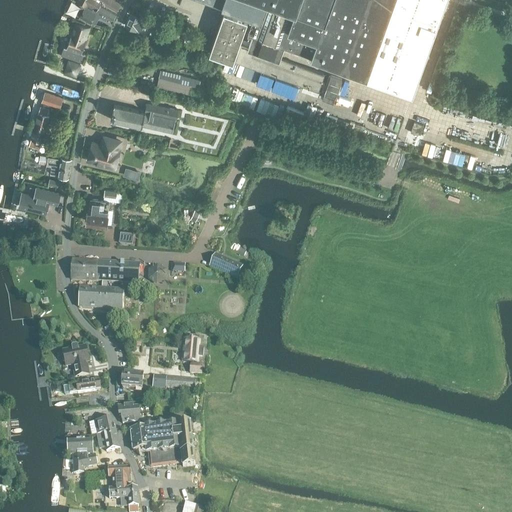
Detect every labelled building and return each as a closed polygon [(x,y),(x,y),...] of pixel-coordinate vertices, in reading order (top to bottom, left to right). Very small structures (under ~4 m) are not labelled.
[(120,2),(115,0),(78,0),(86,4),(84,6),(82,5),(77,13),(80,14),(79,15),(90,22),(95,23),(99,15),(106,19),(108,16),(112,18),(117,10),(116,10),(120,2)] [(283,44),(368,74),(412,91),(444,0),(207,0),(234,9),(239,11),(250,15),(253,16),(248,32),(252,33),(248,45),(279,57),(283,44)] [(237,16),(239,11),(234,9),(232,14),(224,11),(210,53),(234,61),(234,59),(285,77),(310,86),(319,89),(324,77),(325,73),(279,57),(248,45),(240,42),(248,20),(237,16)] [(125,24),(139,31),(145,18),(131,12),(125,24)] [(86,38),(90,25),(75,21),(67,46),(64,45),(60,54),(81,62),(84,52),(82,51),(86,38)] [(206,48),(208,42),(200,39),(198,45),(206,48)] [(68,59),(64,71),(76,75),(78,70),(80,64),(68,59)] [(431,91),(440,67),(433,65),(425,89),(431,91)] [(157,84),(157,86),(185,93),(188,93),(190,84),(199,86),(201,79),(191,77),(164,70),(162,77),(159,76),(157,84)] [(258,81),(264,83),(267,72),(262,70),(258,81)] [(330,73),(325,90),(337,93),(342,76),(330,73)] [(63,97),(46,91),(42,102),(59,107),(63,97)] [(145,110),(142,124),(173,131),(175,118),(177,119),(179,109),(170,107),(147,102),(146,107),(145,110)] [(142,125),(142,124),(145,110),(114,104),(113,107),(111,118),(142,125)] [(49,109),(40,106),(29,143),(39,146),(41,141),(46,143),(52,124),(47,122),(49,115),(47,115),(49,109)] [(416,128),(423,130),(427,119),(420,116),(416,128)] [(90,150),(91,152),(89,160),(115,167),(116,162),(118,162),(119,161),(120,157),(119,155),(118,155),(119,149),(118,149),(121,141),(102,136),(100,144),(93,143),(93,145),(91,146),(90,150)] [(45,164),(47,156),(40,155),(38,163),(45,164)] [(68,177),(71,159),(61,157),(61,158),(48,156),(47,165),(52,165),(50,173),(58,175),(58,176),(68,177)] [(125,167),(123,176),(134,179),(136,170),(125,167)] [(50,179),(48,185),(57,187),(59,181),(50,179)] [(22,208),(47,211),(49,200),(58,202),(60,190),(35,187),(33,195),(24,194),(22,208)] [(87,221),(107,223),(110,200),(91,198),(90,211),(89,210),(87,221)] [(196,221),(199,216),(193,213),(190,218),(196,221)] [(121,243),(133,244),(134,229),(122,229),(121,243)] [(213,261),(210,267),(238,280),(241,274),(244,267),(215,255),(213,261)] [(102,282),(107,282),(139,284),(139,276),(140,264),(73,260),(72,280),(102,282)] [(185,270),(185,265),(172,264),(171,269),(171,272),(177,272),(177,269),(185,270)] [(157,265),(148,271),(148,276),(148,281),(157,286),(166,281),(166,270),(157,265)] [(107,289),(107,282),(102,282),(102,289),(81,287),(80,308),(123,310),(124,290),(107,289)] [(198,363),(199,357),(204,357),(205,347),(200,347),(200,341),(200,336),(191,336),(190,340),(185,340),(183,361),(193,362),(193,365),(192,365),(191,372),(202,373),(203,366),(197,365),(198,363)] [(86,363),(88,362),(85,347),(79,348),(76,346),(73,347),(70,349),(63,351),(66,367),(73,366),(75,378),(88,375),(86,363)] [(122,387),(142,389),(143,375),(127,374),(123,373),(122,387)] [(167,377),(154,376),(153,388),(165,390),(166,387),(167,377)] [(195,380),(181,379),(167,377),(166,387),(180,389),(194,390),(195,380)] [(96,390),(100,389),(99,381),(94,382),(94,381),(76,384),(76,385),(68,386),(70,394),(77,393),(96,390)] [(121,416),(122,424),(140,422),(139,415),(153,413),(152,405),(133,407),(133,405),(118,406),(119,416),(121,416)] [(189,411),(170,414),(172,422),(191,419),(189,411)] [(92,436),(97,435),(102,434),(116,431),(114,423),(113,423),(112,419),(94,422),(89,424),(92,436)] [(130,431),(133,451),(148,449),(149,466),(151,467),(182,464),(182,467),(195,466),(190,425),(130,431)] [(106,452),(120,449),(116,431),(102,434),(106,452)] [(93,456),(92,441),(70,442),(71,456),(73,456),(74,475),(84,474),(84,467),(87,467),(87,468),(98,465),(95,456),(93,456)] [(138,506),(137,487),(127,488),(127,483),(131,482),(130,467),(107,468),(108,477),(112,477),(112,488),(108,489),(109,499),(127,498),(128,507),(128,511),(137,511),(138,506)] [(183,511),(194,511),(196,505),(185,503),(183,511)]
